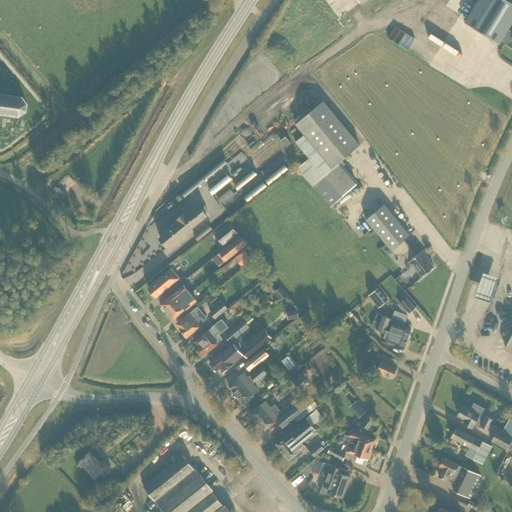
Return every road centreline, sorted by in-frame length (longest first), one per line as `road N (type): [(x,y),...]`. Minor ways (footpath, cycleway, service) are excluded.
road 1 (unclassified): [(191,405),(191,384),(110,282),(274,0)]
road 2 (primary): [(41,382),(190,95)]
road 3 (primary): [(190,95),(30,375)]
road 4 (tertiary): [(437,352),(511,145)]
road 5 (tertiary): [(381,511),(437,352)]
road 6 (unclassified): [(191,405),(76,397),(41,382)]
road 7 (unclassified): [(300,511),(235,438),(191,405)]
